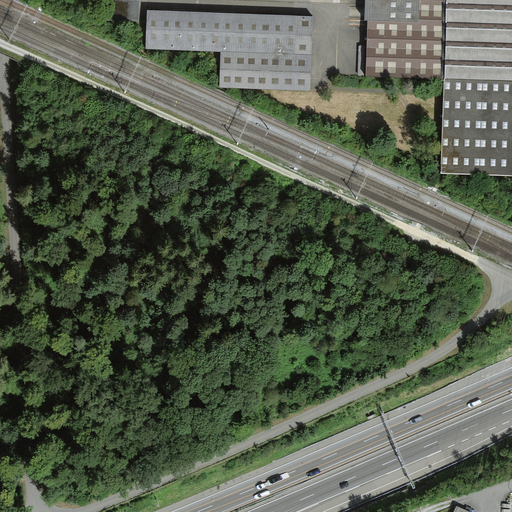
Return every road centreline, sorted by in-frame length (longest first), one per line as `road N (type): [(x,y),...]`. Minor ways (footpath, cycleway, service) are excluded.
road 1 (track): [(0,42),(511,278)]
road 2 (unclassified): [(41,511),(27,457),(0,0)]
road 3 (unclassified): [(511,278),(490,310),(436,356),(82,511)]
road 4 (motorway): [(511,377),(196,511)]
road 5 (motorway): [(314,494),(511,409)]
